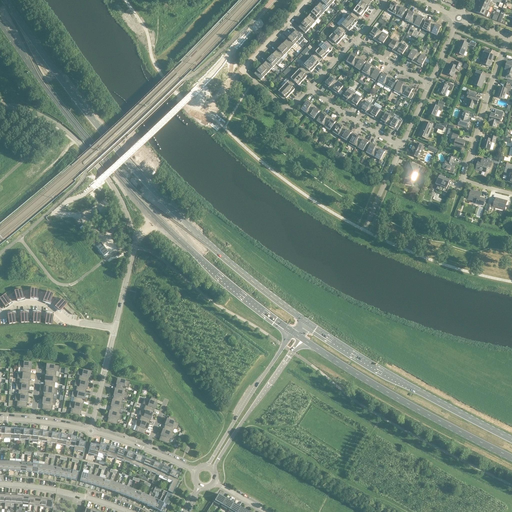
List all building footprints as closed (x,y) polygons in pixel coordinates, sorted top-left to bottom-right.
[(331,5),(324,0),(323,0),(321,3),(320,1),(318,4),(326,11),(331,5)] [(370,3),(364,0),(361,0),(357,6),(365,12),(368,9),(367,8),(370,4),(370,3)] [(388,11),(395,15),(400,5),(393,2),(388,11)] [(489,6),(480,2),(478,7),(489,12),(491,7),(489,6)] [(326,11),(318,4),(315,6),(317,7),(314,11),(321,17),(326,11)] [(407,9),(400,5),(395,15),(402,19),(407,10),(407,9)] [(365,12),(357,6),(352,13),(358,19),(359,19),(362,15),(363,16),(365,12)] [(489,12),(478,7),(476,12),(486,17),(489,12)] [(323,19),(321,17),(314,11),(311,14),(310,13),(308,15),(316,22),(318,19),(321,21),(323,19)] [(405,20),(412,24),(417,14),(410,11),(409,11),(410,11),(405,20)] [(358,19),(352,13),(350,15),(348,14),(344,18),(346,20),(353,27),(356,24),(355,23),(358,19)] [(424,18),(417,14),(412,24),(419,27),(424,18)] [(316,22),(308,15),(305,17),(307,19),(304,22),(311,28),(316,22)] [(422,29),(429,32),(434,23),(427,19),(427,20),(422,29)] [(353,27),(346,20),(340,27),(346,33),(349,29),(350,30),(353,27)] [(311,28),(304,22),(301,25),(300,24),(297,26),(305,33),(311,28)] [(441,26),(434,23),(429,32),(437,36),(441,27),(441,26)] [(346,33),(340,27),(333,33),(341,40),(344,37),(343,36),(346,33)] [(369,37),(376,41),(381,32),(375,28),(369,36),(369,37)] [(299,44),(304,39),(294,29),(292,32),(293,33),(291,36),(297,42),(299,44)] [(388,36),(381,32),(376,41),(382,45),(383,45),(388,36)] [(341,40),(333,33),(327,40),(334,46),(337,43),(338,44),(341,40)] [(297,42),(291,36),(288,39),(286,38),(284,40),(292,48),(297,42)] [(390,39),(387,44),(390,46),(388,48),(388,49),(395,53),(400,43),(393,39),(393,40),(390,39)] [(292,48),(284,40),(282,43),(283,44),(280,47),(287,53),(292,48)] [(318,46),(320,48),(328,55),(331,52),(329,51),(333,47),(326,41),(324,43),(322,42),(318,46)] [(456,53),(463,56),(468,44),(461,41),(456,53)] [(400,43),(395,53),(402,57),(402,56),(407,47),(400,43)] [(287,53),(280,47),(277,50),(276,49),(274,51),(282,59),(287,53)] [(328,55),(320,48),(314,54),(320,60),(323,57),(325,58),(328,55)] [(492,63),(491,63),(494,56),(490,54),(491,52),(485,49),(483,53),(486,54),(482,63),(486,65),(486,66),(490,67),(490,65),(491,65),(492,63)] [(407,60),(414,63),(419,54),(412,50),(407,59),(407,60)] [(283,60),(282,59),(274,51),(272,54),(273,55),(270,58),(276,64),(278,66),(283,60)] [(347,62),(353,66),(359,57),(352,53),(347,62)] [(320,60),(314,54),(308,61),(315,68),(318,65),(317,64),(320,60)] [(426,58),(419,54),(414,63),(422,67),(423,65),(425,61),(426,58)] [(366,62),(359,57),(353,66),(360,71),(365,62),(366,62)] [(276,64),(270,58),(267,61),(266,60),(263,62),(271,70),(276,64)] [(315,68),(308,61),(301,67),(308,74),(311,70),(312,71),(315,68)] [(271,70),(263,62),(261,64),(262,66),(260,69),(266,75),(271,70)] [(446,74),(453,77),(456,69),(459,70),(462,65),(457,62),(455,66),(450,64),(446,74)] [(362,72),(369,76),(374,67),(367,63),(362,72)] [(308,74),(301,67),(295,74),(303,81),(306,78),(305,77),(308,74)] [(381,71),(374,67),(369,76),(368,78),(375,82),(381,72),(381,71)] [(266,75),(260,69),(257,72),(255,71),(253,73),(261,81),(266,75)] [(477,87),(481,88),(485,77),(482,75),(483,72),(476,70),(475,74),(477,75),(474,84),(478,86),(477,87)] [(378,82),(385,86),(390,76),(383,72),(383,73),(378,82)] [(303,81),(295,74),(289,81),(296,87),(299,83),(300,84),(303,81)] [(397,80),(390,76),(385,86),(392,89),(397,80),(397,81),(397,80)] [(324,85),(331,90),(337,81),(331,77),(324,85)] [(296,87),(289,81),(283,87),(291,94),(294,91),(292,90),(296,87)] [(343,86),(337,81),(331,90),(337,95),(337,94),(343,86)] [(394,91),(401,94),(406,85),(399,81),(399,82),(394,91)] [(437,93),(445,96),(448,89),(452,91),(454,85),(449,83),(447,86),(442,83),(437,93)] [(413,89),(406,85),(401,94),(408,98),(411,99),(414,94),(411,93),(413,89)] [(506,94),(509,95),(511,87),(506,85),(505,89),(499,87),(496,97),(501,99),(503,98),(504,99),(505,94),(506,94)] [(291,94),(283,87),(277,94),(283,100),(286,96),(288,97),(291,94)] [(343,98),(342,98),(349,103),(355,94),(356,92),(350,88),(349,90),(348,89),(343,98)] [(466,102),(468,103),(466,107),(473,110),(474,105),(477,106),(479,98),(474,97),(475,93),(468,91),(467,95),(468,95),(466,102)] [(355,94),(349,103),(356,107),(362,98),(355,94)] [(432,104),(428,113),(435,117),(438,110),(441,111),(444,106),(445,103),(439,100),(437,106),(432,104)] [(301,110),(308,114),(314,106),(307,101),(301,110)] [(361,110),(368,115),(373,106),(367,101),(361,110)] [(320,111),(314,106),(308,114),(314,119),(320,111)] [(380,110),(373,106),(368,115),(375,119),(380,110)] [(504,112),(497,110),(496,114),(495,115),(491,113),(489,121),(491,122),(490,126),(495,128),(496,123),(499,124),(500,121),(501,120),(504,112)] [(317,121),(323,126),(329,117),(323,112),(323,113),(317,121)] [(380,122),(387,126),(392,117),(394,114),(390,112),(389,115),(385,113),(380,122)] [(470,123),(469,122),(470,121),(467,120),(467,118),(468,119),(469,115),(463,113),(461,118),(460,118),(458,125),(467,128),(468,127),(469,127),(470,123)] [(392,117),(387,126),(394,130),(394,129),(397,131),(398,129),(403,120),(400,118),(394,115),(393,117),(392,117)] [(336,122),(329,117),(323,126),(330,130),(336,122)] [(418,135),(427,139),(433,126),(424,122),(422,127),(423,128),(421,131),(421,130),(418,135)] [(333,132),(340,137),(345,128),(339,123),(338,124),(333,132)] [(352,132),(345,128),(340,137),(346,141),(352,132)] [(355,134),(348,144),(355,149),(356,147),(362,138),(355,134)] [(459,147),(463,149),(466,141),(458,139),(459,135),(453,134),(451,140),(455,141),(454,146),(453,150),(458,151),(459,147)] [(491,143),(495,144),(497,138),(490,136),(489,139),(485,138),(482,148),(489,150),(491,143)] [(362,138),(356,147),(363,151),(368,142),(369,142),(362,138)] [(366,153),(373,157),(378,147),(371,143),(371,144),(366,153)] [(423,151),(422,151),(424,147),(417,144),(415,148),(413,147),(410,154),(419,159),(421,154),(422,155),(423,151)] [(385,151),(378,147),(373,157),(380,160),(379,161),(382,163),(387,155),(384,154),(385,151)] [(443,168),(453,172),(456,164),(452,163),(452,161),(453,162),(454,158),(449,156),(447,161),(446,161),(443,168)] [(488,157),(487,160),(483,159),(483,162),(481,163),(478,161),(476,169),(485,172),(486,169),(487,169),(488,168),(489,167),(490,167),(492,162),(498,164),(500,160),(488,157)] [(404,168),(409,170),(405,179),(409,180),(407,184),(412,186),(416,178),(415,177),(416,173),(417,174),(419,170),(411,166),(412,164),(407,162),(404,168)] [(449,186),(448,186),(450,180),(439,176),(436,185),(438,186),(436,189),(447,193),(449,186)] [(485,200),(480,198),(481,194),(478,192),(478,193),(471,191),(468,199),(473,201),(473,200),(478,201),(477,204),(483,206),(485,200)] [(493,207),(505,210),(507,201),(495,198),(494,203),(490,202),(488,211),(492,212),(493,207)] [(38,288),(31,288),(30,299),(30,300),(38,300),(38,296),(37,295),(38,288)] [(21,289),(14,291),(17,301),(17,302),(25,300),(24,295),(23,296),(21,289)] [(47,291),(42,302),(50,305),(52,300),(51,300),(53,294),(47,291)] [(5,294),(0,297),(0,299),(5,307),(6,308),(12,303),(10,300),(9,300),(5,294)] [(67,303),(62,299),(55,307),(54,307),(60,313),(63,309),(62,309),(67,303)] [(15,311),(7,312),(7,317),(8,317),(9,324),(16,323),(15,312),(15,311)] [(27,311),(19,311),(20,316),(21,316),(21,323),(28,323),(27,311)] [(41,311),(33,311),(32,316),(33,316),(33,323),(40,323),(41,312),(41,311)] [(45,324),(52,325),(54,314),(54,313),(46,312),(45,317),(46,317),(45,324)] [(32,363),(19,362),(18,368),(18,367),(21,368),(21,373),(29,374),(30,369),(31,369),(32,363)] [(59,366),(47,365),(46,371),(46,370),(47,370),(47,376),(55,377),(56,371),(59,372),(59,366)] [(91,372),(78,369),(77,375),(80,375),(79,381),(87,383),(88,377),(89,378),(91,372)] [(20,379),(20,384),(28,385),(28,380),(30,380),(29,380),(30,380),(30,374),(29,374),(21,373),(18,373),(17,379),(17,378),(20,379)] [(46,382),(46,387),(54,388),(54,382),(57,383),(58,383),(58,377),(55,377),(47,376),(45,376),(45,382),(45,381),(46,382)] [(117,384),(116,390),(124,392),(126,386),(128,387),(128,388),(129,388),(130,382),(117,379),(116,385),(116,384),(117,384)] [(77,386),(76,392),(84,394),(85,388),(86,388),(86,389),(87,389),(88,383),(87,383),(79,381),(75,380),(74,386),(74,385),(77,386)] [(19,390),(18,395),(27,396),(27,391),(28,391),(29,391),(29,385),(28,385),(20,384),(16,384),(16,390),(19,390)] [(45,393),(44,398),(53,399),(53,394),(56,394),(57,388),(54,388),(46,387),(44,387),(44,393),(45,393)] [(115,395),(114,401),(122,403),(123,397),(126,398),(126,399),(127,393),(124,392),(116,390),(115,390),(113,395),(114,396),(114,395),(115,395)] [(75,397),(73,402),(81,404),(83,399),(84,399),(84,400),(85,394),(84,394),(76,392),(73,391),(71,397),(72,397),(72,396),(75,397)] [(17,407),(26,408),(26,407),(26,402),(27,402),(27,403),(28,396),(27,396),(18,395),(15,395),(14,401),(15,401),(18,401),(17,407)] [(146,405),(144,410),(152,413),(154,408),(155,408),(155,409),(157,403),(156,403),(157,400),(151,397),(151,398),(150,401),(145,399),(143,404),(146,405)] [(43,409),(43,410),(52,411),(52,410),(51,410),(52,405),(55,405),(56,399),(53,399),(44,398),(43,398),(42,404),(43,404),(44,404),(43,409)] [(112,406),(111,412),(119,414),(120,408),(123,409),(125,404),(122,403),(114,401),(112,400),(111,406),(112,406)] [(70,414),(79,416),(79,415),(80,410),(81,410),(81,411),(83,405),(81,404),(73,402),(70,402),(69,408),(69,407),(72,408),(71,413),(70,413),(70,414)] [(142,415),(140,421),(148,424),(150,418),(151,419),(150,419),(151,419),(153,414),(152,413),(144,410),(141,409),(139,415),(139,414),(142,415)] [(108,422),(108,423),(116,425),(117,425),(116,425),(118,419),(120,420),(121,420),(122,414),(119,414),(111,412),(109,411),(108,417),(110,417),(108,423),(108,422)] [(166,425),(164,430),(172,433),(174,428),(177,429),(176,429),(177,430),(179,424),(174,422),(175,419),(169,416),(169,417),(168,420),(167,419),(165,425),(166,425)] [(135,431),(144,434),(143,434),(145,429),(146,429),(146,430),(147,430),(149,424),(148,424),(140,421),(137,419),(134,425),(135,425),(138,426),(136,431),(135,431)] [(1,427),(1,439),(5,439),(5,438),(10,438),(10,439),(11,428),(1,428),(1,427)] [(11,428),(10,439),(14,440),(14,439),(19,439),(19,440),(20,428),(20,429),(11,428)] [(20,428),(19,440),(23,440),(23,439),(28,440),(28,441),(29,441),(30,429),(30,430),(20,429),(20,428)] [(30,429),(29,441),(32,441),(33,440),(38,441),(38,442),(39,430),(39,431),(30,430),(30,429)] [(39,430),(38,442),(42,442),(42,441),(47,442),(47,443),(49,432),(39,431),(39,430)] [(160,440),(159,441),(168,444),(170,438),(172,439),(172,440),(173,440),(175,434),(172,433),(164,430),(163,430),(161,435),(162,435),(160,441),(160,440)] [(49,432),(47,443),(51,444),(51,443),(56,444),(56,445),(58,433),(58,434),(49,432)] [(58,433),(56,445),(60,445),(60,444),(65,445),(65,446),(68,435),(67,435),(58,434),(58,433)] [(68,435),(65,446),(69,447),(69,446),(74,447),(74,451),(77,437),(68,435)] [(77,437),(74,451),(78,452),(78,451),(83,452),(83,453),(86,442),(76,440),(77,437)] [(93,456),(97,457),(101,443),(100,443),(100,446),(90,444),(88,454),(88,453),(93,455),(93,456)] [(110,446),(101,443),(97,457),(98,453),(103,454),(103,455),(107,456),(110,445),(110,446)] [(110,445),(107,456),(112,457),(112,458),(115,459),(119,448),(119,449),(110,446),(110,445)] [(119,448),(115,459),(116,459),(116,458),(121,460),(121,461),(124,462),(128,451),(128,452),(119,449),(119,448)] [(128,451),(124,462),(125,462),(125,461),(130,463),(129,464),(133,465),(137,454),(137,455),(128,452),(128,451)] [(137,455),(137,454),(133,465),(134,464),(138,466),(138,467),(142,469),(146,458),(137,455)] [(146,458),(142,469),(142,468),(147,470),(147,471),(150,472),(155,462),(155,461),(154,462),(146,459),(146,458)] [(155,462),(150,472),(151,471),(156,473),(155,474),(159,476),(164,465),(163,465),(163,466),(155,462)] [(164,465),(159,476),(159,475),(164,477),(164,478),(167,480),(172,469),(172,470),(163,466),(164,465)] [(172,469),(167,480),(168,479),(172,481),(178,484),(179,480),(178,479),(180,475),(181,474),(180,474),(172,470),(172,469)] [(79,472),(73,471),(71,480),(71,479),(76,481),(78,476),(79,472)] [(88,474),(82,473),(80,481),(85,483),(88,474)] [(93,476),(88,474),(85,483),(85,484),(86,483),(91,484),(91,485),(93,476)] [(99,477),(93,476),(91,485),(91,484),(96,486),(96,487),(99,477)] [(105,479),(99,477),(96,487),(97,486),(102,488),(105,479)] [(110,481),(105,479),(102,488),(107,489),(107,490),(110,481)] [(116,483),(110,481),(107,490),(107,489),(113,491),(112,492),(116,483)] [(178,484),(172,481),(168,491),(173,493),(178,484)] [(121,485),(116,483),(112,492),(113,492),(113,491),(118,493),(118,494),(121,485)] [(127,487),(121,485),(118,494),(118,493),(123,495),(123,496),(127,487)] [(132,489),(127,487),(123,496),(124,495),(129,497),(128,498),(129,498),(132,489)] [(138,491),(132,489),(129,498),(129,497),(134,499),(134,500),(138,491)] [(143,493),(138,491),(134,500),(134,499),(139,502),(143,493)] [(172,495),(167,492),(162,502),(164,504),(167,505),(172,495)] [(148,496),(143,493),(139,502),(144,504),(148,496)] [(219,505),(220,504),(222,505),(226,499),(223,497),(221,496),(218,494),(214,502),(219,505)] [(154,498),(148,496),(144,504),(145,504),(150,506),(149,507),(154,498)] [(54,500),(47,498),(46,507),(52,508),(52,507),(53,508),(54,504),(53,504),(54,500)] [(159,501),(154,498),(149,507),(150,507),(150,506),(155,509),(154,509),(155,509),(159,501)] [(231,502),(226,499),(222,505),(221,507),(226,509),(227,508),(230,509),(233,503),(231,501),(231,502)] [(162,502),(159,501),(155,509),(160,511),(161,511),(163,511),(165,508),(163,506),(164,504),(162,502)] [(238,506),(233,503),(230,509),(229,511),(230,511),(238,511),(241,508),(241,507),(238,506)]
